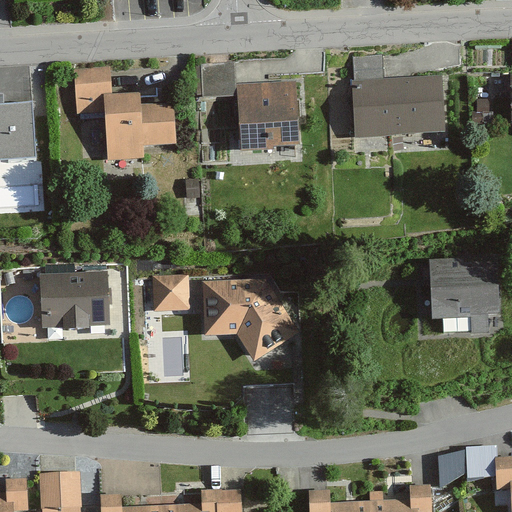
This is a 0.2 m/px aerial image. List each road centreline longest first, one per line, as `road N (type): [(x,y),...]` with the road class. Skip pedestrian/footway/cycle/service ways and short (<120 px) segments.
road 1 (residential): [(511,418),(449,437),(312,451),(0,437)]
road 2 (residential): [(511,22),(238,37)]
road 3 (residential): [(238,37),(0,49)]
